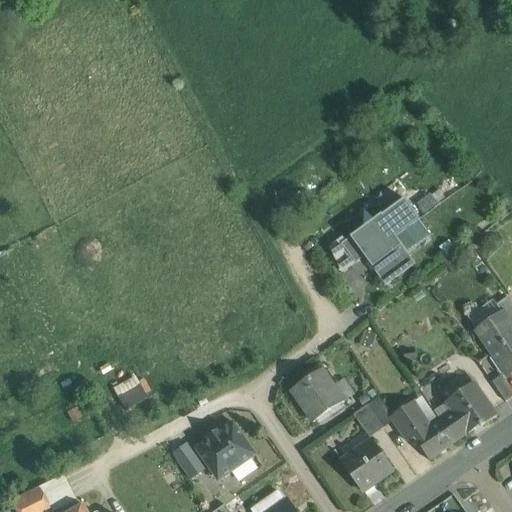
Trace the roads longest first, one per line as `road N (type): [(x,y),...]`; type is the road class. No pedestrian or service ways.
road 1 (residential): [(69,483),(254,393)]
road 2 (residential): [(325,511),(254,393)]
road 3 (residential): [(254,393),(358,314)]
